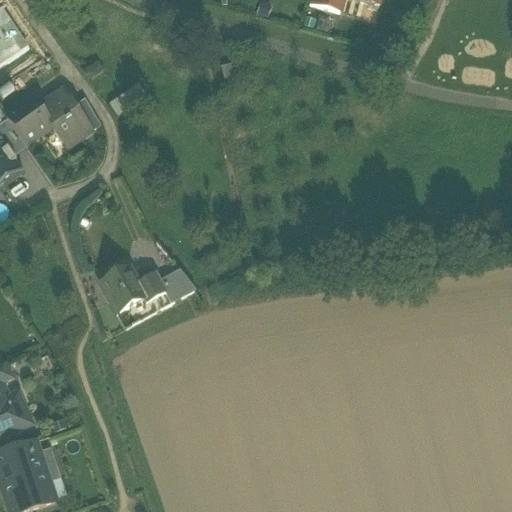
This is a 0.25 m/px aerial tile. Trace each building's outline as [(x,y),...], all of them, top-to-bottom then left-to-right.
[(311,0),(308,9),(339,18),(343,2),(334,0),(311,0)] [(334,0),(343,2),(378,12),(381,0),(334,0)] [(221,72),(225,87),(236,84),(233,69),(221,72)] [(141,88),(111,105),(118,118),(149,100),(141,88)] [(52,132),(67,154),(93,136),(76,112),(63,94),(38,111),(33,104),(6,124),(7,125),(25,150),(52,132)] [(76,112),(93,136),(100,130),(83,106),(76,112)] [(0,129),(0,144),(1,144),(13,162),(27,153),(25,150),(7,125),(0,129)] [(0,144),(0,193),(24,177),(13,162),(1,144),(0,144)] [(160,288),(155,280),(137,289),(136,290),(127,275),(103,288),(111,303),(109,304),(117,319),(144,304),(146,307),(165,297),(160,288)] [(181,277),(173,282),(160,288),(165,297),(171,308),(183,301),(196,294),(181,277)] [(0,385),(1,385),(2,386),(8,384),(5,379),(8,378),(4,370),(0,371),(0,385)] [(21,407),(8,378),(5,379),(8,384),(2,386),(13,411),(21,407)] [(0,443),(3,442),(5,443),(11,440),(12,438),(31,429),(21,407),(13,411),(2,386),(1,385),(0,385),(0,443)] [(0,488),(7,511),(38,511),(55,507),(54,506),(49,489),(60,485),(50,454),(38,458),(34,446),(0,457),(0,488)] [(49,489),(54,506),(66,502),(60,485),(49,489)]
